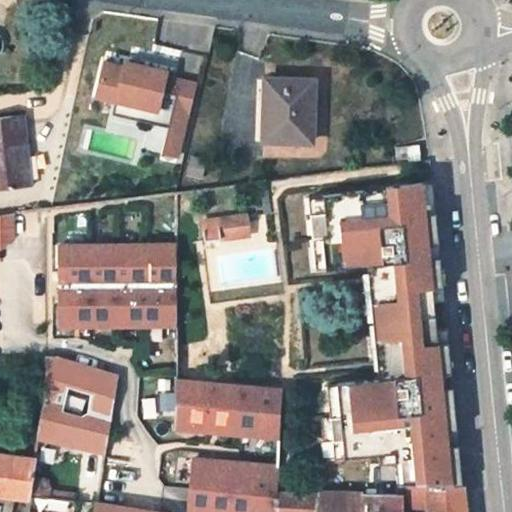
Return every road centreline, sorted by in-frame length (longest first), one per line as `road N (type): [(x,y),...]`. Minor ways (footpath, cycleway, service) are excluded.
road 1 (residential): [(504,511),(451,52)]
road 2 (residential): [(216,0),(413,24)]
